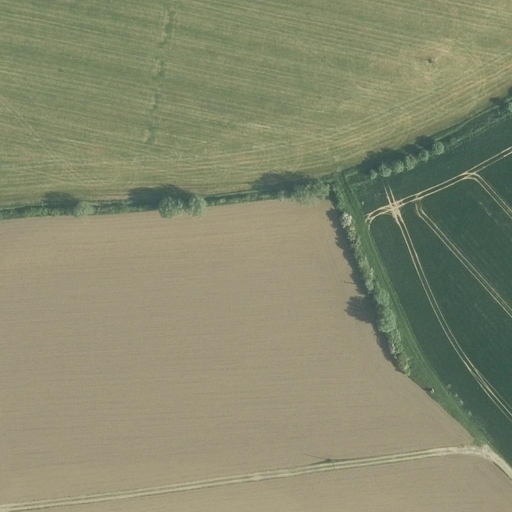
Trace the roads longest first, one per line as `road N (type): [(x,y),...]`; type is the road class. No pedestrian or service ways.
road 1 (track): [(486,449),(15,507)]
road 2 (track): [(511,479),(403,352),(333,170)]
